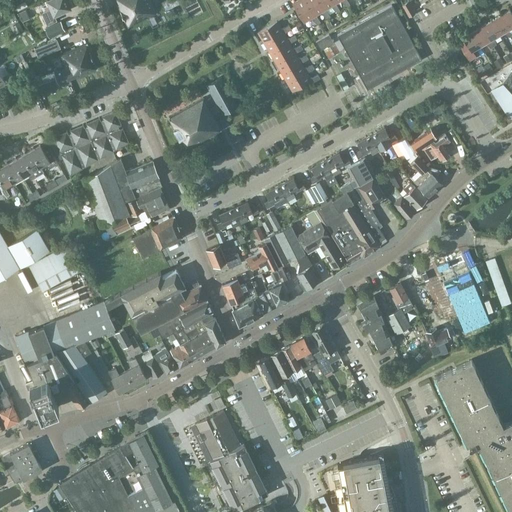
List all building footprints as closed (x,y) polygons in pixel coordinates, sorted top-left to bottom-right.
[(66,0),(47,0),(49,6),(45,8),(46,11),(42,13),(47,25),(57,20),(54,15),(70,8),(66,0)] [(117,0),(119,3),(117,4),(128,27),(156,13),(150,0),(117,0)] [(317,24),(318,24),(304,0),(298,0),(292,4),(304,23),(312,18),(317,24)] [(327,18),(328,18),(317,0),(304,0),(318,24),(321,22),(316,15),(322,12),(327,18)] [(337,13),(338,12),(330,0),(317,0),(328,18),(330,16),(326,9),(331,6),(337,13)] [(347,7),(348,6),(344,0),(330,0),(338,12),(340,11),(336,4),(341,0),(347,7)] [(411,0),(410,0),(402,5),(409,17),(415,13),(411,7),(414,6),(411,0)] [(337,35),(367,89),(422,59),(392,5),(337,35)] [(500,15),(509,30),(511,28),(511,12),(510,9),(500,15)] [(511,35),(511,34),(509,30),(500,15),(491,20),(500,35),(505,32),(509,37),(511,35)] [(495,38),(500,35),(491,20),(482,26),(493,46),(496,44),(495,38)] [(60,21),(46,28),(50,38),(65,31),(60,21)] [(264,42),(290,27),(289,26),(281,29),(277,21),(258,32),(264,42)] [(491,48),(493,46),(482,26),(472,32),(481,46),(486,43),(491,48)] [(269,52),(296,37),(295,36),(287,39),(284,33),(291,29),(290,27),(264,42),(269,52)] [(481,46),(472,32),(463,37),(458,41),(469,60),(478,55),(476,49),(481,46)] [(36,44),(43,40),(40,33),(33,37),(36,44)] [(329,34),(316,41),(321,50),(334,43),(329,34)] [(275,62),(302,47),(301,45),(293,48),(290,43),(297,39),(296,37),(269,52),(275,62)] [(56,39),(34,48),(38,57),(60,48),(56,39)] [(59,55),(52,58),(56,69),(53,70),(59,84),(96,69),(97,69),(97,68),(96,68),(87,44),(87,43),(86,44),(59,54),(59,55)] [(281,72),(307,56),(307,55),(299,58),(296,53),(303,49),(302,47),(275,62),(281,72)] [(287,82),(313,66),(312,65),(304,68),(301,63),(309,59),(307,56),(281,72),(287,82)] [(493,60),(496,66),(502,63),(499,57),(493,60)] [(313,66),(287,82),(292,92),(311,81),(313,83),(320,78),(318,75),(310,78),(307,73),(314,68),(313,66)] [(511,71),(503,84),(492,91),(510,118),(511,116),(511,71)] [(203,97),(168,117),(174,128),(173,128),(179,138),(179,137),(185,148),(221,129),(213,115),(221,111),(222,114),(238,105),(221,76),(206,84),(217,103),(209,108),(203,97)] [(54,136),(48,139),(60,159),(63,158),(70,175),(126,143),(119,126),(121,125),(115,110),(102,116),(103,119),(55,139),(54,136)] [(394,120),(390,122),(395,131),(399,129),(394,120)] [(371,135),(379,150),(392,143),(398,140),(393,132),(388,135),(384,127),(371,135)] [(410,142),(416,151),(423,146),(432,158),(437,155),(440,160),(443,158),(445,159),(449,157),(448,154),(451,153),(445,144),(450,140),(445,133),(431,143),(425,132),(410,142)] [(372,154),(379,150),(371,135),(357,142),(361,149),(356,152),(359,157),(366,153),(365,151),(369,149),(372,154)] [(398,144),(405,154),(412,150),(405,139),(398,144)] [(31,150),(41,166),(45,164),(48,169),(58,163),(48,147),(43,150),(40,145),(34,148),(33,147),(30,149),(31,150)] [(44,172),(41,166),(31,150),(25,153),(25,152),(21,154),(22,155),(23,155),(32,171),(35,177),(44,172)] [(429,166),(418,155),(414,151),(405,157),(409,162),(410,162),(421,173),(413,181),(428,196),(429,196),(442,184),(435,176),(439,169),(429,166)] [(325,160),(333,175),(341,171),(338,166),(342,163),(343,165),(350,161),(348,157),(342,160),(339,153),(325,160)] [(35,177),(32,171),(23,155),(22,155),(16,159),(15,157),(12,159),(13,161),(14,160),(23,177),(27,174),(31,179),(35,177)] [(356,161),(365,179),(374,175),(364,157),(356,161)] [(155,190),(160,187),(156,179),(159,177),(153,161),(126,171),(121,158),(84,179),(101,224),(129,214),(125,201),(155,190)] [(14,182),(23,177),(14,160),(13,161),(7,164),(6,162),(3,164),(4,166),(5,165),(14,182)] [(326,179),(333,175),(325,160),(312,167),(316,174),(310,177),(313,182),(320,178),(319,176),(323,174),(326,179)] [(342,192),(365,179),(356,161),(347,166),(353,179),(339,186),(342,192)] [(5,187),(14,182),(5,165),(4,166),(0,167),(0,179),(3,184),(0,185),(0,191),(2,194),(4,198),(9,195),(5,187)] [(314,210),(318,217),(347,263),(354,259),(355,261),(362,256),(364,257),(380,246),(380,244),(386,240),(384,238),(385,238),(379,228),(382,226),(371,207),(386,198),(373,176),(352,187),(332,199),(314,210)] [(279,185),(288,200),(295,196),(292,191),(296,189),(298,191),(304,187),(302,182),(297,185),(293,178),(279,185)] [(310,186),(318,200),(319,202),(328,196),(319,181),(310,186)] [(427,199),(415,186),(411,181),(403,189),(407,193),(403,196),(416,209),(427,199)] [(48,191),(53,187),(50,182),(45,185),(48,191)] [(280,204),(288,200),(279,185),(266,192),(270,200),(265,202),(267,207),(274,203),(273,201),(277,199),(280,204)] [(312,203),(318,200),(310,186),(304,190),(312,203)] [(136,198),(142,212),(145,211),(148,217),(152,215),(152,216),(169,208),(160,187),(155,190),(136,198)] [(32,192),(35,198),(40,195),(37,189),(32,192)] [(30,201),(35,198),(32,192),(27,195),(30,201)] [(416,210),(402,195),(393,203),(406,219),(416,210)] [(138,214),(142,212),(136,198),(126,202),(131,214),(126,216),(128,220),(139,216),(138,214)] [(233,208),(238,218),(240,223),(248,220),(245,214),(252,212),(253,214),(259,211),(256,206),(251,209),(247,201),(233,208)] [(240,223),(238,218),(233,208),(219,214),(223,221),(217,224),(220,229),(225,226),(224,224),(230,221),(233,227),(240,223)] [(275,232),(281,229),(272,211),(265,214),(275,232)] [(174,215),(156,225),(151,227),(132,237),(143,257),(160,248),(160,249),(183,237),(174,215)] [(131,227),(128,220),(126,216),(111,223),(111,225),(107,227),(111,236),(131,227)] [(262,222),(266,231),(272,228),(267,219),(262,222)] [(330,238),(320,221),(297,235),(307,251),(320,244),(334,268),(345,261),(330,238)] [(275,232),(264,238),(278,266),(304,253),(290,225),(281,229),(275,232)] [(0,279),(50,251),(37,229),(8,246),(0,232),(0,279)] [(225,240),(221,231),(216,233),(219,242),(225,240)] [(247,258),(249,262),(248,263),(247,264),(249,268),(251,269),(252,268),(252,269),(266,262),(270,269),(277,266),(278,266),(266,242),(257,246),(259,250),(254,252),(255,254),(247,258)] [(220,243),(206,249),(213,267),(226,261),(229,268),(241,262),(237,252),(225,257),(220,243)] [(28,265),(42,290),(81,269),(67,244),(28,265)] [(305,253),(295,258),(303,270),(297,273),(302,281),(299,283),(304,289),(306,290),(313,286),(312,283),(317,280),(308,266),(308,265),(311,263),(305,253)] [(446,262),(436,266),(464,332),(490,321),(462,255),(452,259),(450,256),(445,258),(446,262)] [(123,298),(141,332),(180,311),(181,314),(207,300),(200,283),(187,290),(185,286),(176,269),(175,269),(174,268),(173,269),(173,270),(163,276),(160,271),(106,300),(109,306),(123,298)] [(243,304),(242,303),(251,298),(258,294),(255,287),(248,290),(245,283),(240,285),(237,279),(237,278),(222,284),(230,303),(231,302),(233,309),(243,304)] [(267,285),(269,289),(263,292),(270,306),(275,303),(276,304),(289,299),(281,282),(278,283),(275,284),(274,282),(267,285)] [(398,308),(385,315),(395,333),(406,327),(410,324),(404,312),(414,307),(399,282),(389,287),(393,295),(391,296),(395,303),(398,308)] [(243,304),(233,309),(233,310),(233,309),(232,310),(239,326),(271,309),(263,292),(258,294),(251,298),(242,303),(243,304)] [(368,319),(362,322),(372,339),(373,338),(380,350),(392,343),(374,296),(359,304),(368,319)] [(57,351),(75,378),(91,401),(107,391),(84,357),(92,352),(84,341),(115,329),(105,301),(16,336),(27,363),(57,351)] [(186,326),(211,313),(212,313),(212,311),(207,301),(180,315),(186,326)] [(173,332),(173,333),(176,338),(180,344),(189,360),(196,356),(198,356),(225,341),(225,339),(215,318),(214,318),(211,313),(186,326),(180,315),(179,313),(155,326),(161,338),(173,332)] [(322,325),(311,332),(321,350),(312,354),(323,373),(330,369),(328,366),(329,365),(328,364),(335,360),(334,358),(339,355),(322,325)] [(395,333),(394,333),(397,339),(410,332),(406,327),(395,333)] [(431,344),(430,344),(435,357),(448,352),(442,339),(449,336),(446,328),(437,331),(435,327),(426,331),(431,344)] [(116,333),(124,347),(131,343),(123,328),(116,333)] [(170,342),(176,338),(173,333),(167,337),(170,342)] [(303,337),(290,344),(304,369),(316,362),(303,337)] [(187,361),(189,360),(180,344),(170,350),(180,367),(187,363),(187,361)] [(293,371),(295,375),(297,378),(304,374),(300,367),(289,345),(281,348),(293,371)] [(295,375),(293,371),(281,348),(271,353),(271,356),(281,376),(279,377),(281,380),(288,377),(290,382),(297,379),(297,378),(295,375)] [(63,387),(75,378),(57,351),(27,363),(33,378),(25,381),(27,386),(30,385),(32,393),(33,393),(41,414),(59,407),(53,394),(61,388),(62,389),(64,388),(63,387)] [(141,356),(153,377),(153,378),(163,372),(161,368),(163,367),(167,374),(178,368),(171,355),(157,362),(151,351),(141,356)] [(279,377),(268,356),(259,360),(259,362),(269,383),(270,382),(272,386),(282,382),(281,380),(279,377)] [(126,371),(133,384),(146,377),(135,357),(128,361),(132,368),(126,371)] [(471,358),(450,368),(434,376),(466,444),(469,442),(469,443),(468,444),(468,445),(468,446),(469,447),(470,447),(473,453),(479,449),(509,511),(511,511),(511,420),(511,419),(502,424),(471,358)] [(133,384),(126,371),(119,375),(115,367),(108,371),(119,392),(133,384)] [(285,388),(289,396),(296,393),(292,385),(290,382),(288,377),(281,380),(282,382),(285,388)] [(79,409),(91,401),(75,378),(63,387),(64,388),(79,409)] [(20,420),(5,389),(0,391),(0,413),(6,426),(20,420)] [(325,399),(330,408),(341,403),(336,393),(325,399)] [(354,402),(343,407),(346,412),(357,407),(354,402)] [(222,409),(194,423),(212,458),(209,459),(233,509),(267,492),(243,442),(239,444),(222,409)] [(318,433),(327,429),(323,422),(315,426),(318,433)] [(146,511),(172,499),(155,464),(157,462),(143,433),(136,437),(135,435),(119,444),(134,467),(119,475),(136,511),(146,511)] [(173,444),(179,441),(175,433),(169,436),(173,444)] [(6,465),(8,470),(16,482),(42,469),(37,459),(40,457),(36,450),(33,452),(29,442),(1,457),(6,465)] [(136,511),(119,475),(134,467),(119,444),(58,482),(77,511),(114,511),(116,511),(136,511)] [(391,496),(389,484),(383,455),(337,464),(343,493),(342,494),(342,493),(341,493),(341,494),(341,503),(341,511),(339,511),(338,510),(331,511),(323,495),(319,498),(325,511),(398,511),(398,509),(396,510),(395,504),(397,503),(394,494),(392,495),(391,496)] [(8,470),(6,465),(0,468),(0,486),(13,479),(8,470)] [(53,490),(59,500),(66,495),(60,486),(53,490)] [(180,511),(174,499),(172,499),(146,511),(180,511)] [(276,511),(271,499),(244,511),(276,511)]
